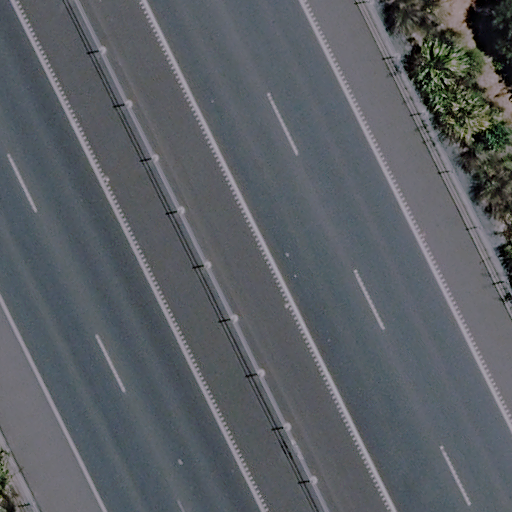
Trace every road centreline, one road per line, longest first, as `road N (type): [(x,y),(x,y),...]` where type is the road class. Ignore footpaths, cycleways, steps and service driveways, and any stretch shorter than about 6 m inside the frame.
road 1 (motorway): [(231,0),(484,511)]
road 2 (motorway): [(188,511),(0,129)]
